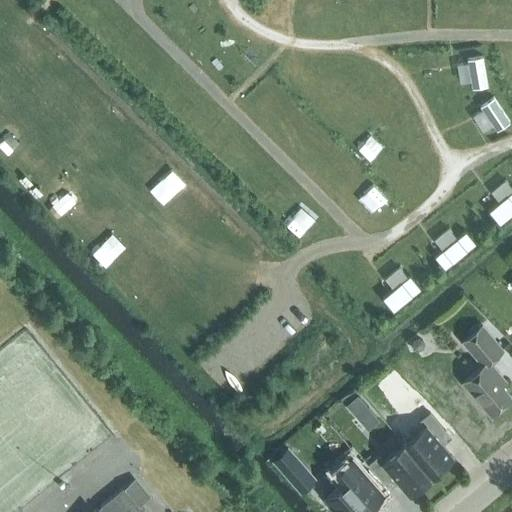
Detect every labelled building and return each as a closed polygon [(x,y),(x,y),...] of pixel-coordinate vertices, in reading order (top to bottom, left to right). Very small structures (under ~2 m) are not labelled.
[(484,56),(468,59),(469,64),(473,88),(488,85),(484,56)] [(494,97),(480,106),(483,109),(496,131),(510,122),(494,97)] [(511,191),(498,202),(489,210),(499,222),(511,211),(511,191)] [(440,251),(434,256),(444,268),(476,242),(466,230),(455,239),(440,251)] [(391,289),(384,296),(394,308),(420,287),(410,274),(406,277),(391,289)] [(490,413),(511,395),(495,376),(499,372),(489,360),(502,349),(482,325),(463,341),(483,364),(463,381),(490,413)] [(417,336),(413,339),(411,344),(413,348),(418,350),(423,348),(425,343),(422,338),(417,336)] [(409,389),(399,397),(410,410),(420,402),(409,389)] [(368,428),(380,418),(369,406),(357,415),(368,428)] [(436,437),(445,429),(430,411),(420,420),(424,425),(404,442),(431,474),(452,456),(436,437)] [(367,446),(353,429),(344,437),(358,454),(367,446)] [(431,474),(404,442),(384,460),(379,454),(369,463),(384,481),(393,473),(410,492),(431,474)] [(271,458),(300,491),(316,477),(287,444),(271,458)] [(350,474),(327,495),(341,511),(383,511),(359,483),(368,475),(353,457),(343,465),(350,474)] [(148,497),(133,479),(125,486),(125,485),(101,505),(94,511),(92,511),(146,511),(140,504),(148,497)]
